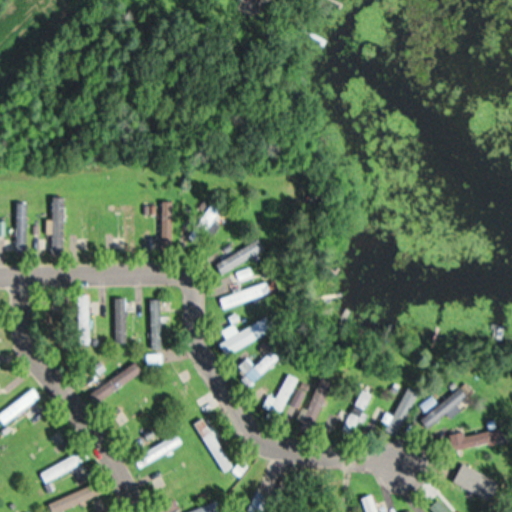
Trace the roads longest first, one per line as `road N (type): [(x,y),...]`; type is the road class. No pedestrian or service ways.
road 1 (residential): [(0,260),(189,252),(214,415),(292,476),(411,474)]
road 2 (residential): [(6,261),(60,395),(125,511)]
